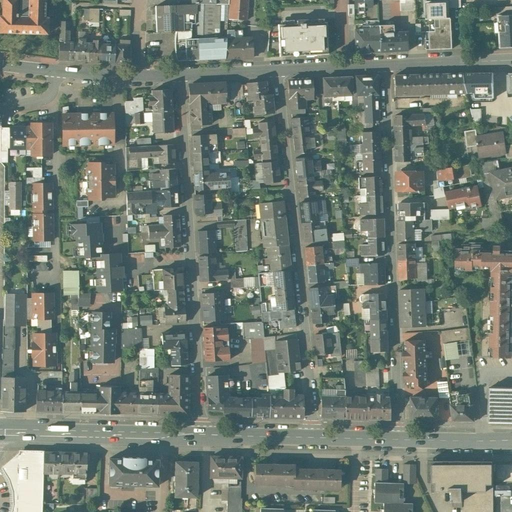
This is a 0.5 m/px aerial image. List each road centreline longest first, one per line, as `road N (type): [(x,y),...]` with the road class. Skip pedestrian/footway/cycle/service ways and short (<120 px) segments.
road 1 (residential): [(383,65),(399,439)]
road 2 (residential): [(276,70),(310,437)]
road 3 (residential): [(179,75),(199,435)]
road 4 (secondary): [(199,435),(0,431)]
road 5 (residential): [(383,65),(511,60)]
